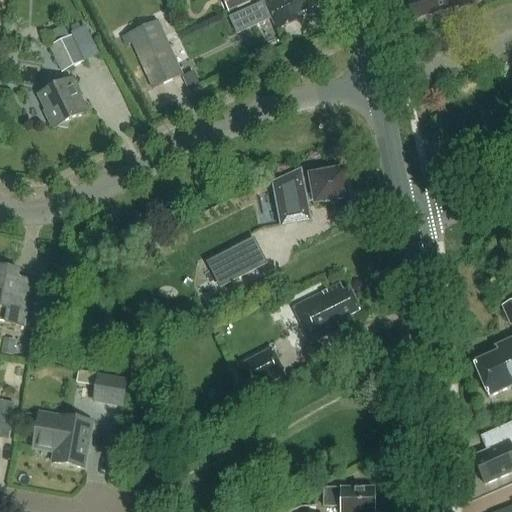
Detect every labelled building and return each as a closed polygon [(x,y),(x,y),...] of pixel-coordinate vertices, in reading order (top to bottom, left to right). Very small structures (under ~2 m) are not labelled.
[(273,0),(247,12),(237,17),(231,20),(238,34),(271,18),(276,31),(298,21),(296,17),(316,8),(313,0),(273,0)] [(413,21),(452,9),(454,14),(478,6),(476,0),(415,0),(408,3),(413,21)] [(158,22),(122,39),(126,48),(132,45),(153,90),(183,76),(158,22)] [(51,46),(48,48),(62,74),(84,62),(71,36),(68,37),(51,46)] [(193,73),(183,78),(189,92),(200,87),(193,73)] [(88,115),(72,81),(39,97),(56,131),(88,115)] [(310,176),(310,180),(302,182),(300,174),(274,186),(282,228),(310,223),(305,197),(313,196),(315,206),(351,199),(348,181),(343,182),(341,173),(324,176),(324,173),(310,176)] [(206,263),(220,289),(266,266),(253,239),(206,263)] [(0,325),(25,330),(33,283),(19,280),(21,273),(0,268),(0,325)] [(208,282),(196,288),(207,310),(218,304),(208,282)] [(359,313),(349,292),(344,294),(339,283),(325,289),(326,293),(293,310),(311,346),(340,331),(337,324),(359,313)] [(511,326),(511,328),(511,341),(495,349),(498,354),(474,365),(489,399),(511,388),(511,303),(503,308),(511,326)] [(2,339),(0,351),(0,355),(13,357),(15,341),(2,339)] [(236,367),(250,395),(285,378),(271,349),(236,367)] [(91,403),(122,408),(126,381),(95,377),(91,403)] [(0,432),(11,434),(16,406),(0,403),(0,432)] [(94,425),(62,420),(41,416),(35,451),(56,455),(54,465),(86,471),(94,425)] [(484,487),(511,474),(511,422),(477,438),(485,455),(473,460),(484,487)] [(374,511),(374,491),(324,491),(324,509),(340,509),(339,511),(374,511)] [(263,511),(289,511),(300,507),(294,495),(263,510),(263,511)]
